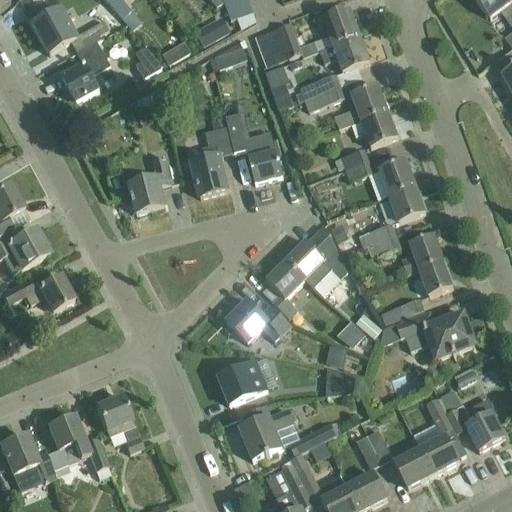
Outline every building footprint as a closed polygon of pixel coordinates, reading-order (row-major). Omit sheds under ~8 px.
[(107,0),(104,3),(122,24),(133,37),(143,27),(132,15),(118,0),(107,0)] [(221,0),(219,0),(212,7),(217,13),(225,9),(223,4),(221,0)] [(246,0),(232,0),(223,4),(225,9),(227,15),(249,7),(246,0)] [(511,11),(511,10),(503,0),(473,0),(471,1),(490,26),(500,18),(511,34),(511,40),(505,46),(511,55),(511,11)] [(511,0),(503,0),(511,10),(511,9),(511,0)] [(356,2),(331,11),(334,20),(359,11),(356,2)] [(253,18),(249,7),(227,15),(231,26),(253,18)] [(41,10),(26,18),(33,31),(49,60),(71,48),(76,59),(96,47),(101,45),(100,43),(110,37),(104,27),(94,32),(76,42),(61,15),(48,23),(45,17),(46,17),(44,14),(43,15),(41,10)] [(329,41),(315,47),(319,57),(321,57),(360,41),(351,16),(324,26),(329,41)] [(209,30),(196,37),(204,51),(217,44),(209,30)] [(291,30),(279,34),(256,43),(267,73),(302,60),(291,30)] [(360,41),(321,57),(326,71),(338,66),(343,79),(370,69),(360,41)] [(96,47),(76,59),(84,72),(62,84),(76,109),(99,96),(92,84),(111,74),(96,47)] [(185,47),(163,59),(170,71),(192,58),(185,47)] [(147,51),(136,58),(142,68),(137,70),(145,84),(165,72),(147,51)] [(227,59),(216,63),(220,75),(231,71),(227,59)] [(511,76),(503,82),(511,97),(511,76)] [(301,93),(305,105),(341,92),(336,80),(314,88),(301,93)] [(272,94),(279,114),(291,110),(283,90),(272,94)] [(361,127),(388,117),(378,91),(351,101),(357,115),(335,123),(339,135),(361,127)] [(345,104),(341,92),(305,105),(310,117),(345,104)] [(398,124),(412,124),(412,110),(398,110),(398,124)] [(151,123),(151,113),(137,113),(137,123),(151,123)] [(361,127),(352,130),(357,142),(365,139),(371,154),(398,144),(388,117),(361,127)] [(242,119),(225,123),(234,158),(247,155),(256,189),(283,182),(273,139),(249,145),(242,119)] [(219,163),(234,159),(234,158),(225,123),(211,126),(214,136),(206,139),(210,152),(213,163),(192,169),(201,204),(228,197),(219,163)] [(346,176),(368,167),(364,155),(342,163),(335,166),(339,178),(346,176)] [(161,193),(172,191),(165,164),(153,167),(156,179),(147,182),(148,186),(130,191),(137,220),(166,213),(161,193)] [(389,202),(416,192),(406,166),(379,176),(389,202)] [(368,167),(346,176),(350,188),(373,179),(368,167)] [(0,241),(8,237),(12,234),(7,224),(24,214),(10,190),(0,195),(0,241)] [(426,219),(416,192),(389,202),(399,229),(426,219)] [(278,205),(279,194),(251,193),(251,205),(278,205)] [(368,252),(396,242),(392,230),(370,238),(355,243),(357,251),(341,257),(344,261),(368,252)] [(349,245),(341,231),(331,236),(339,250),(349,245)] [(307,248),(287,268),(306,286),(315,295),(323,303),(332,294),(324,286),(333,277),(335,279),(339,282),(345,276),(342,272),(344,270),(338,263),(339,261),(324,232),(307,248)] [(0,241),(0,264),(3,263),(13,280),(49,259),(36,235),(13,247),(8,237),(0,241)] [(419,276),(444,267),(434,241),(410,250),(414,262),(400,267),(405,281),(419,276)] [(401,255),(396,242),(368,252),(372,265),(401,255)] [(453,294),(444,267),(419,276),(429,303),(453,294)] [(305,286),(287,268),(267,287),(281,302),(274,309),(290,324),(299,315),(288,304),(305,286)] [(39,292),(35,294),(30,284),(1,299),(8,312),(25,302),(30,311),(44,303),(52,318),(74,306),(60,281),(40,293),(39,292)] [(419,305),(383,319),(387,331),(424,317),(419,305)] [(248,307),(227,328),(236,337),(248,349),(260,337),(263,333),(275,345),(280,340),(281,341),(285,337),(291,332),(271,312),(262,321),(248,307)] [(383,336),(381,352),(400,345),(406,343),(412,357),(432,350),(437,365),(474,351),(469,337),(463,320),(435,331),(430,318),(395,331),(383,336)] [(381,336),(364,321),(357,330),(374,345),(381,336)] [(256,369),(247,373),(219,384),(230,411),(267,396),(278,392),(268,365),(256,369)] [(365,382),(329,374),(328,402),(360,397),(365,382)] [(465,388),(493,390),(494,378),(466,376),(465,388)] [(456,396),(440,405),(458,440),(469,435),(480,458),(506,445),(493,419),(489,412),(487,407),(476,413),(478,418),(482,425),(473,429),(465,412),(456,396)] [(123,402),(97,412),(106,436),(110,445),(123,439),(127,448),(126,448),(130,459),(143,453),(139,443),(134,431),(123,402)] [(437,429),(414,441),(421,454),(434,481),(460,468),(458,464),(446,441),(444,442),(442,439),(447,436),(461,463),(467,460),(458,440),(440,405),(428,411),(437,429)] [(248,433),(240,436),(253,467),(282,455),(290,452),(289,451),(300,445),(293,429),(288,416),(271,423),(266,412),(243,422),(248,433)] [(57,456),(47,460),(53,476),(79,465),(90,461),(95,475),(107,470),(96,442),(84,447),(74,422),(48,432),(57,456)] [(300,445),(289,451),(290,452),(295,462),(320,450),(336,441),(330,430),(314,438),(300,445)] [(369,441),(383,470),(393,464),(379,436),(369,441)] [(26,441),(0,452),(12,481),(19,497),(45,487),(56,483),(53,476),(47,460),(46,459),(35,463),(26,441)] [(383,470),(369,441),(358,447),(373,475),(383,470)] [(339,459),(332,446),(316,454),(323,467),(339,459)] [(434,481),(421,454),(396,467),(409,494),(434,481)] [(291,465),(295,473),(312,506),(324,500),(303,459),(291,465)] [(107,470),(95,475),(99,483),(110,478),(107,470)] [(311,511),(314,511),(312,506),(295,473),(267,486),(280,511),(311,511)] [(348,492),(358,511),(374,511),(388,505),(375,478),(348,492)] [(358,511),(348,492),(342,479),(329,486),(336,499),(324,505),(327,511),(358,511)]
